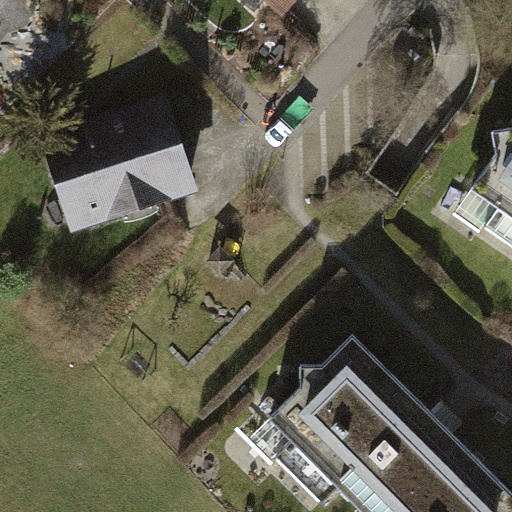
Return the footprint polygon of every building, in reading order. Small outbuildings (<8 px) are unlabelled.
[(0,0),(0,29),(27,0),(0,0)] [(268,0),(288,19),(306,0),(268,0)] [(198,195),(164,88),(32,130),(66,237),(198,195)] [(511,134),(470,195),(511,223),(511,134)] [(511,511),(511,489),(354,336),(263,429),(348,511),(511,511)]
